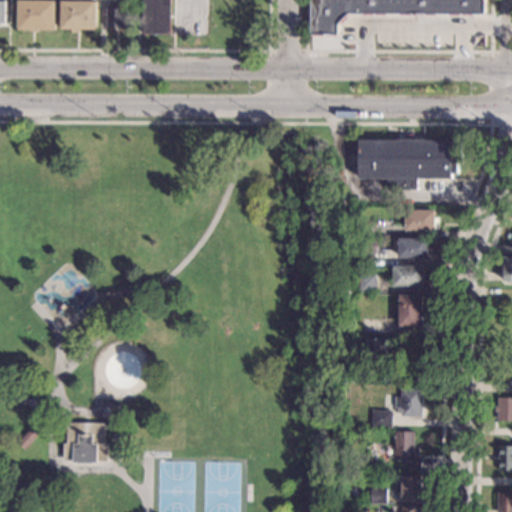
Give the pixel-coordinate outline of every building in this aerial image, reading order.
[(18,0),(56,1),(55,30),(17,30),(18,0)] [(170,0),(170,34),(142,34),(142,0),(170,0)] [(226,0),(226,12),(208,12),(208,0),(226,0)] [(264,0),(263,17),(226,15),(226,0),(264,0)] [(484,0),(310,0),(310,34),(341,35),(341,13),(484,14),(484,0)] [(427,0),(427,8),(431,8),(430,45),(429,45),(429,50),(391,50),(391,45),(382,44),(382,49),(365,49),(366,8),(370,8),(370,0),(427,0)] [(96,30),(80,30),(80,33),(71,33),(71,29),(61,29),(61,1),(96,1),(96,30)] [(126,28),(106,28),(106,8),(126,8),(126,28)] [(423,142),(462,142),(461,165),(458,165),(458,175),(452,175),(452,180),(418,180),(418,191),(388,191),(388,180),(359,180),(359,142),(396,142),(396,141),(423,141),(423,142)] [(434,220),(439,220),(439,231),(436,230),(435,232),(406,231),(406,213),(434,213),(434,220)] [(376,244),(370,259),(371,267),(354,267),(354,255),(360,238),(376,244)] [(428,261),(399,260),(400,240),(428,241),(428,261)] [(511,281),(511,256),(504,256),(503,282),(511,281)] [(423,288),(394,288),(395,269),(424,269),(423,288)] [(375,294),(360,294),(360,278),(376,278),(375,294)] [(421,329),(399,328),(400,297),(422,298),(421,329)] [(385,365),(367,365),(367,356),(364,356),(364,349),(367,349),(367,341),(386,341),(385,365)] [(364,384),(351,384),(351,376),(365,376),(364,384)] [(422,419),(401,418),(401,416),(398,416),(398,410),(395,410),(395,399),(401,399),(401,391),(423,391),(422,419)] [(511,422),(498,422),(499,399),(511,399),(511,422)] [(391,430),(372,430),(372,412),(392,413),(391,430)] [(104,445),(108,446),(108,463),(97,463),(97,466),(74,465),(74,463),(64,462),(64,446),(68,446),(68,425),(104,426),(104,445)] [(36,435),(24,450),(16,443),(28,429),(36,435)] [(414,460),(421,461),(421,471),(406,471),(407,461),(395,461),(396,434),(415,435),(414,460)] [(511,473),(499,473),(499,462),(498,462),(498,457),(499,457),(499,447),(511,447),(511,473)] [(420,500),(402,500),(403,478),(420,478),(420,500)] [(387,506),(371,506),(371,491),(387,492),(387,506)] [(511,511),(498,511),(498,495),(511,495),(511,511)]
